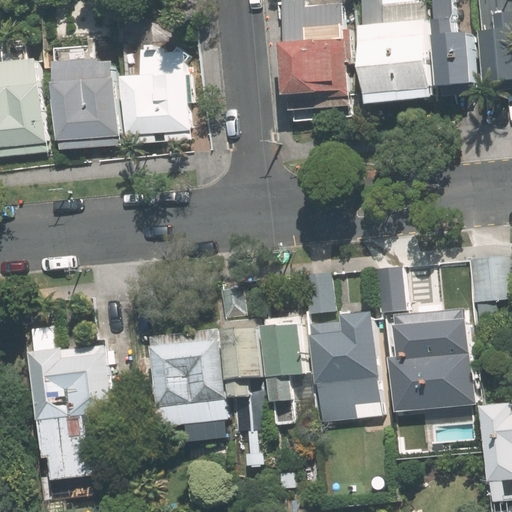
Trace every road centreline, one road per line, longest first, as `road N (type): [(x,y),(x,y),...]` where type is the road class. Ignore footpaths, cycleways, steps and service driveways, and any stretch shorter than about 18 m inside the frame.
road 1 (residential): [(0,240),(260,217)]
road 2 (residential): [(260,217),(239,0)]
road 3 (residential): [(322,211),(421,173),(475,189)]
road 4 (residential): [(475,189),(379,224),(322,211)]
